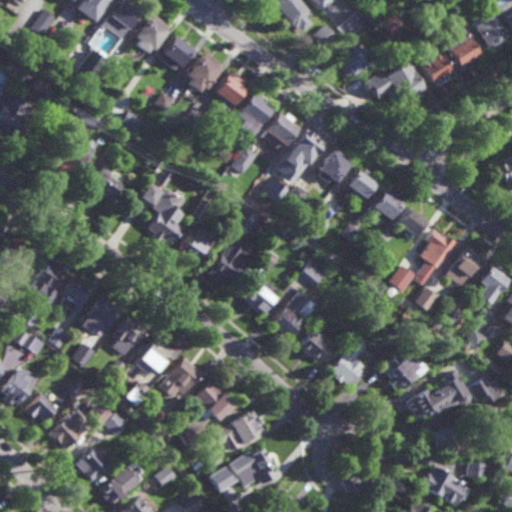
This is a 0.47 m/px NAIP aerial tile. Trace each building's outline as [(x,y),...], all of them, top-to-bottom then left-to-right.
[(104,0),(89,22),(71,9),(77,0),(104,0)] [(127,0),(136,7),(133,11),(136,13),(117,39),(98,25),(116,0),(127,0)] [(293,0),(305,16),(301,19),(305,25),(295,33),(291,27),(288,30),(266,2),(268,1),(267,0),(293,0)] [(327,0),(314,11),(305,0),(327,0)] [(415,18),(406,5),(413,0),(421,0),(428,9),(415,18)] [(511,0),(511,1),(511,26),(505,31),(495,16),(498,15),(493,8),(504,0),(511,0)] [(35,40),(23,31),(39,10),(51,18),(35,40)] [(346,40),(335,27),(353,11),(364,24),(346,40)] [(148,52),(146,50),(143,54),(132,47),(136,42),(130,38),(147,14),(164,26),(161,31),(163,32),(148,52)] [(389,37),(379,22),(391,14),(401,29),(389,37)] [(481,18),(485,15),(502,42),(487,52),(483,46),(480,49),(476,43),(471,46),(465,36),(471,32),(468,27),(470,25),(467,22),(479,14),(481,18)] [(320,49),(309,35),(323,24),(334,38),(320,49)] [(455,30),(457,30),(471,56),(466,59),(468,63),(462,66),(460,62),(451,67),(437,41),(447,36),(444,30),(452,25),(455,30)] [(175,41),(177,38),(184,43),(182,47),(187,51),(175,68),(172,66),(170,70),(153,58),(168,37),(175,41)] [(358,51),(361,49),(366,57),(363,59),(366,64),(348,77),(346,74),(342,77),(332,62),(336,59),(335,58),(354,45),(358,51)] [(84,83),(70,72),(87,50),(101,61),(84,83)] [(375,74),(370,65),(395,50),(401,59),(375,74)] [(427,57),(434,52),(445,69),(441,72),(444,77),(431,85),(427,80),(425,81),(410,58),(423,50),(427,57)] [(217,65),(213,69),(215,70),(200,90),(197,88),(194,93),(182,85),(185,80),(181,77),(195,56),(196,57),(199,52),(217,65)] [(111,74),(100,66),(107,55),(118,63),(111,74)] [(404,69),(408,66),(420,85),(411,91),(412,93),(406,97),(404,95),(398,99),(397,97),(391,101),(382,87),(389,83),(386,80),(395,74),(391,68),(400,63),(404,69)] [(231,76),(232,74),(237,77),(236,79),(242,83),(237,89),(239,90),(229,105),(227,104),(221,113),(219,112),(217,115),(210,109),(212,107),(210,106),(215,99),(209,94),(221,77),(222,78),(226,72),(231,76)] [(40,99),(26,90),(35,78),(48,87),(40,99)] [(163,110),(152,102),(160,91),(170,99),(163,110)] [(253,100),(257,95),(267,102),(266,103),(269,105),(256,123),(255,122),(250,130),(244,126),(249,118),(235,108),(245,94),(253,100)] [(12,138),(0,130),(0,104),(7,95),(30,111),(12,138)] [(88,126),(75,118),(84,105),(96,113),(88,126)] [(192,127),(181,119),(189,108),(200,115),(192,127)] [(277,112),(278,110),(282,113),(282,111),(290,116),(289,118),(294,121),(292,124),(293,125),(282,142),(279,141),(274,149),(258,138),(263,130),(262,129),(274,110),(277,112)] [(129,130),(117,121),(125,111),(136,119),(129,130)] [(102,125),(97,122),(100,115),(106,119),(102,125)] [(217,154),(204,145),(214,129),(228,138),(217,154)] [(76,180),(66,173),(69,169),(56,161),(76,131),(93,142),(85,155),(90,159),(76,180)] [(240,173),(228,165),(243,144),(254,152),(240,173)] [(347,156),(344,160),(345,161),(332,180),(328,176),(324,181),(314,173),(317,169),(314,167),(328,148),(330,149),(332,146),(347,156)] [(107,168),(96,161),(105,147),(116,154),(107,168)] [(511,151),(511,192),(509,194),(491,164),(490,165),(487,161),(500,153),(501,156),(511,150),(511,151)] [(108,170),(105,175),(117,183),(114,188),(117,190),(110,201),(94,191),(96,187),(89,182),(97,170),(98,170),(101,166),(108,170)] [(371,174),(368,178),(372,181),(361,197),(359,195),(357,199),(348,193),(351,189),(342,183),(353,167),(358,171),(361,167),(371,174)] [(156,178),(151,175),(154,170),(159,174),(156,178)] [(159,192),(163,187),(181,199),(175,208),(179,211),(172,221),(179,225),(167,243),(160,237),(157,242),(149,236),(152,232),(144,227),(152,215),(155,210),(150,206),(154,200),(152,199),(148,205),(135,196),(145,181),(158,190),(158,191),(159,192)] [(304,191),(294,206),(283,199),(293,184),(304,191)] [(399,195),(396,199),(398,200),(385,218),(384,217),(380,221),(376,222),(375,225),(370,221),(371,220),(372,217),(370,216),(372,214),(365,208),(368,204),(367,204),(379,187),(381,188),(384,184),(399,195)] [(193,227),(185,222),(200,199),(208,204),(193,227)] [(420,229),(416,226),(408,237),(401,233),(404,229),(393,221),(404,205),(425,220),(420,229)] [(244,232),(230,222),(240,208),(254,218),(244,232)] [(314,240),(300,230),(312,213),(326,223),(314,240)] [(348,242),(337,233),(345,223),(356,231),(348,242)] [(437,234),(440,231),(452,240),(432,267),(415,254),(425,241),(421,238),(428,227),(437,234)] [(204,233),(204,232),(208,234),(207,236),(210,238),(210,239),(214,241),(208,250),(206,248),(197,262),(190,258),(188,259),(183,256),(184,254),(177,250),(186,236),(188,238),(195,228),(204,233)] [(233,284),(224,278),(221,283),(206,272),(227,240),(234,239),(242,244),(243,252),(237,260),(245,266),(233,284)] [(457,285),(441,273),(463,243),(479,255),(457,285)] [(26,261),(15,276),(8,270),(3,278),(0,276),(0,251),(4,246),(15,254),(22,244),(33,251),(26,261)] [(371,262),(363,256),(371,244),(379,250),(371,262)] [(268,268),(255,260),(263,247),(276,256),(268,268)] [(312,285),(296,272),(307,258),(323,271),(312,285)] [(49,263),(47,265),(56,270),(55,271),(58,272),(47,290),(46,289),(43,295),(37,291),(32,299),(21,292),(40,262),(42,263),(44,260),(49,263)] [(398,291),(384,280),(398,263),(411,273),(398,291)] [(502,270),(500,274),(505,278),(494,293),(486,303),(474,294),(481,284),(475,279),(487,264),(491,267),(494,264),(502,270)] [(73,305),(68,302),(64,307),(57,302),(61,297),(56,294),(69,275),(86,287),(73,305)] [(274,289),(270,295),(271,296),(259,313),(251,308),(250,310),(245,306),(247,304),(240,299),(247,290),(245,289),(248,285),(250,286),(253,281),(259,286),(263,280),(274,289)] [(511,323),(511,325),(498,316),(499,314),(497,313),(505,302),(501,299),(511,284),(511,323)] [(423,309),(411,300),(422,285),(434,294),(423,309)] [(309,307),(310,308),(302,318),(295,312),(294,313),(301,319),(286,337),(267,321),(280,306),(281,307),(296,289),(312,303),(309,307)] [(20,300),(13,296),(16,291),(23,295),(20,300)] [(1,311),(0,310),(0,292),(10,299),(1,311)] [(102,328),(93,322),(87,330),(79,324),(85,315),(84,314),(98,295),(116,308),(102,328)] [(47,301),(34,321),(33,320),(30,325),(25,322),(28,317),(27,316),(40,296),(47,301)] [(450,324),(438,315),(448,301),(460,310),(450,324)] [(130,320),(131,319),(138,325),(137,325),(143,330),(130,346),(128,344),(120,355),(109,346),(115,339),(110,334),(124,315),(130,320)] [(401,335),(393,329),(402,319),(409,325),(401,335)] [(62,340),(53,335),(61,322),(69,327),(62,340)] [(415,331),(410,326),(414,322),(419,327),(415,331)] [(45,341),(57,348),(65,334),(53,327),(45,341)] [(474,349),(462,340),(471,329),(483,337),(474,349)] [(25,335),(26,334),(40,343),(33,353),(20,344),(19,345),(12,341),(18,330),(25,335)] [(310,332),(311,331),(320,337),(319,339),(324,343),(324,344),(333,351),(325,362),(317,356),(314,360),(306,354),(305,356),(302,353),(303,352),(295,345),(299,340),(299,338),(301,336),(303,336),(308,330),(310,332)] [(153,373),(148,370),(149,368),(149,367),(148,369),(142,365),(143,363),(137,358),(153,336),(171,349),(153,373)] [(354,340),(355,338),(357,339),(359,340),(360,343),(359,344),(361,346),(356,352),(360,356),(356,361),(362,365),(346,385),(339,379),(337,382),(331,377),(333,375),(326,369),(340,352),(351,338),(354,340)] [(88,357),(81,352),(89,340),(96,345),(88,357)] [(511,351),(506,360),(494,352),(502,340),(511,346),(511,351)] [(68,359),(82,366),(91,350),(77,343),(68,359)] [(403,356),(404,354),(414,364),(418,360),(425,367),(411,381),(409,378),(398,388),(393,383),(389,386),(384,381),(388,377),(384,372),(387,369),(382,364),(392,354),(397,360),(398,359),(396,357),(400,353),(403,356)] [(180,393),(175,390),(170,397),(157,386),(180,357),(198,372),(180,393)] [(115,374),(108,367),(115,359),(123,365),(115,374)] [(22,370),(22,369),(33,378),(15,404),(9,400),(8,400),(3,396),(0,393),(0,386),(10,373),(11,374),(15,369),(17,370),(19,368),(22,370)] [(447,402),(449,405),(441,410),(440,407),(437,409),(437,410),(429,414),(426,416),(424,413),(414,419),(403,401),(424,388),(427,393),(438,387),(437,385),(443,381),(441,378),(452,371),(464,391),(447,402)] [(70,399),(57,388),(66,378),(79,388),(70,399)] [(483,383),(481,378),(465,384),(471,400),(484,395),(486,401),(499,396),(493,379),(483,383)] [(131,406),(121,397),(137,379),(147,388),(131,406)] [(215,419),(209,413),(203,420),(197,414),(204,408),(192,396),(208,380),(231,403),(215,419)] [(41,421),(33,413),(29,417),(21,410),(36,393),(52,409),(41,421)] [(151,428),(141,417),(154,406),(163,417),(151,428)] [(496,414),(498,413),(500,420),(497,421),(497,422),(480,427),(476,410),(494,406),(496,414)] [(137,419),(132,414),(136,410),(141,416),(137,419)] [(261,429),(239,444),(226,423),(245,411),(246,413),(249,411),(261,429)] [(112,436),(100,424),(113,412),(124,423),(112,436)] [(93,429),(88,424),(97,415),(102,420),(93,429)] [(62,449),(53,439),(51,441),(44,434),(62,417),(77,434),(62,449)] [(184,446),(177,434),(189,427),(196,439),(184,446)] [(457,439),(466,438),(467,451),(433,453),(432,446),(430,446),(429,431),(435,431),(434,428),(456,427),(457,439)] [(88,480),(72,463),(89,447),(106,464),(88,480)] [(271,466),(267,469),(271,475),(259,482),(254,476),(257,473),(252,465),(235,477),(226,463),(245,451),(248,456),(259,448),(271,466)] [(125,460),(120,455),(126,449),(131,455),(125,460)] [(209,468),(204,460),(215,453),(220,460),(209,468)] [(511,471),(503,468),(508,456),(511,457),(511,471)] [(482,478),(464,475),(466,461),(483,463),(482,478)] [(173,475),(168,468),(172,464),(177,471),(173,475)] [(108,506),(104,500),(102,501),(98,496),(100,495),(95,489),(123,466),(137,482),(108,506)] [(160,486),(152,476),(164,466),(172,476),(160,486)] [(451,479),(463,485),(463,486),(468,489),(462,500),(458,498),(454,506),(418,486),(422,479),(421,478),(425,472),(427,473),(432,466),(452,477),(451,479)] [(214,491),(231,484),(223,467),(206,474),(214,491)] [(281,511),(273,511),(272,511),(271,511),(261,511),(256,507),(262,501),(261,501),(276,485),(292,501),(281,511)] [(511,510),(500,504),(507,491),(511,493),(511,510)] [(190,511),(181,511),(175,503),(191,492),(201,505),(190,511)] [(116,511),(135,496),(148,511),(116,511)] [(401,511),(412,499),(429,511),(401,511)]
